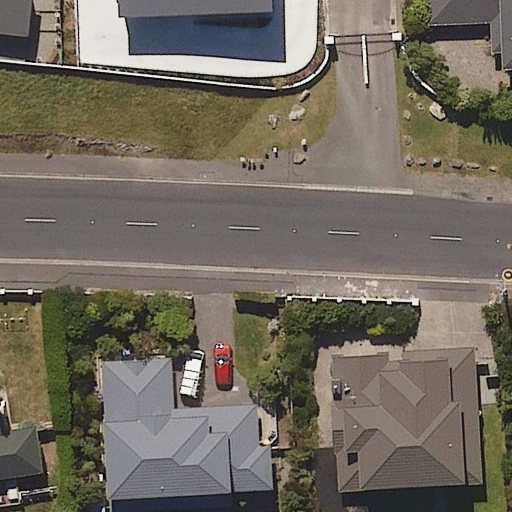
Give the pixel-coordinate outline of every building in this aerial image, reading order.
[(31,0),(0,0),(0,42),(25,45),(33,46),(38,1),(31,0)] [(511,0),(431,0),(433,33),(494,30),(496,59),(509,58),(510,86),(511,85),(511,0)] [(453,393),(452,352),(331,356),(336,485),(467,481),(464,393),(453,393)] [(262,436),(259,397),(175,402),(172,356),(104,360),(113,505),(233,498),(232,485),(275,482),(272,435),(262,436)] [(0,500),(21,497),(17,468),(45,465),(38,418),(5,423),(0,385),(0,500)]
